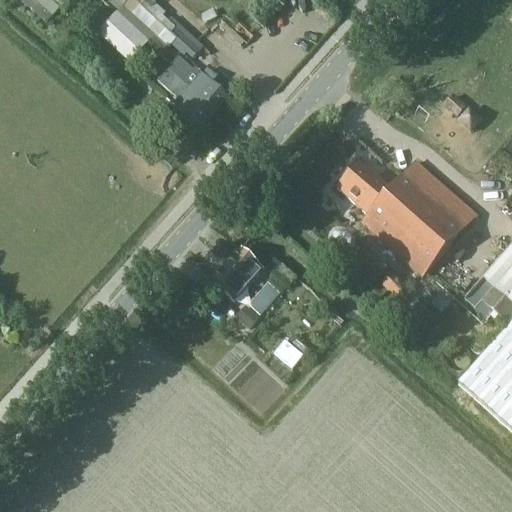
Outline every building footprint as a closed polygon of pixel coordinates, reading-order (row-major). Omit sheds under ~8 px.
[(30,0),(53,19),(70,0),(30,0)] [(127,0),(96,35),(129,64),(148,43),(161,55),(170,45),(183,56),(186,53),(193,60),(204,48),(171,18),(168,21),(164,18),(167,14),(151,0),(127,0)] [(103,0),(117,11),(126,0),(103,0)] [(105,69),(114,59),(103,50),(95,59),(105,69)] [(178,102),(161,121),(188,145),(228,100),(218,91),(223,86),(207,72),(190,90),(167,71),(156,83),(178,102)] [(457,119),(467,108),(453,96),(443,107),(457,119)] [(471,135),(483,121),(469,109),(457,122),(471,135)] [(423,280),(477,219),(416,165),(391,192),(360,164),(337,190),(368,218),(362,225),(423,280)] [(241,251),(227,267),(249,288),(264,271),(241,251)] [(296,279),(273,259),(264,269),(287,289),(296,279)] [(249,288),(227,267),(212,284),(234,304),(249,288)] [(511,267),(481,304),(498,318),(509,328),(511,325),(511,267)] [(395,302),(407,289),(392,275),(380,289),(395,302)] [(260,317),(280,295),(268,284),(248,306),(260,317)] [(441,315),(452,302),(441,293),(430,306),(441,315)] [(490,320),(494,323),(498,318),(481,304),(473,314),(486,325),(490,320)] [(249,331),(260,319),(246,306),(235,318),(249,331)] [(511,325),(509,328),(457,386),(511,434),(511,325)] [(293,370),(308,351),(296,341),(291,347),(284,341),(273,355),(293,370)]
